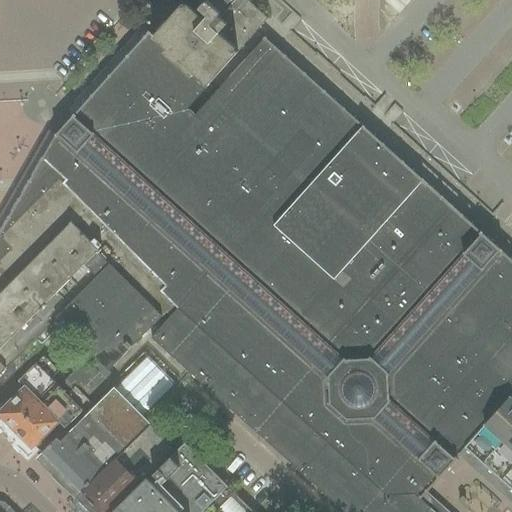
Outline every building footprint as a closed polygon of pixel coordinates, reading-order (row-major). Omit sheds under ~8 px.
[(220,34),(230,23),(202,0),(193,0),(188,6),(185,4),(156,36),(155,37),(209,86),(240,52),(220,34)] [(240,52),(259,31),(269,19),(247,0),(249,1),(250,1),(252,1),(253,1),(255,0),(202,0),(230,23),(220,34),(240,52)] [(485,234),(259,31),(240,52),(209,86),(155,37),(156,36),(155,36),(150,31),(73,117),(345,361),(371,360),(485,234)] [(73,117),(58,134),(331,377),(332,404),(348,418),(374,417),(442,477),(456,461),(389,401),(387,374),(501,248),(485,234),(371,360),(345,361),(73,117)] [(64,325),(93,355),(108,370),(165,315),(170,319),(153,338),(346,511),(428,511),(432,509),(422,500),(442,477),(374,417),(348,418),(332,404),(331,377),(58,134),(56,135),(0,233),(0,382),(4,386),(64,325)] [(389,401),(456,461),(467,449),(465,447),(486,425),(486,424),(511,395),(511,258),(501,248),(387,374),(389,401)] [(114,377),(108,370),(93,355),(88,360),(69,340),(60,349),(79,368),(65,383),(61,379),(57,383),(53,379),(67,365),(53,352),(47,358),(45,356),(19,381),(26,388),(7,406),(6,405),(1,410),(2,411),(0,413),(0,415),(1,416),(12,426),(12,427),(12,428),(13,428),(20,436),(21,437),(21,436),(32,446),(32,448),(34,449),(37,446),(38,447),(43,442),(42,441),(61,422),(66,428),(111,384),(109,382),(114,377)] [(176,384),(149,357),(117,388),(144,415),(176,384)] [(84,491),(84,492),(152,423),(144,415),(117,388),(116,387),(69,433),(63,435),(59,438),(59,437),(43,453),(44,453),(45,452),(52,459),(75,484),(83,492),(84,491)] [(465,447),(467,449),(484,464),(486,464),(489,468),(492,468),(494,472),(498,471),(502,480),(504,480),(507,485),(510,484),(511,489),(511,395),(486,424),(486,425),(465,447)] [(152,423),(84,492),(85,493),(89,489),(91,491),(91,499),(88,502),(90,505),(98,504),(101,507),(99,509),(102,511),(110,511),(176,447),(152,423)] [(203,511),(229,487),(186,444),(116,511),(203,511)] [(249,511),(252,510),(234,492),(213,511),(249,511)]
